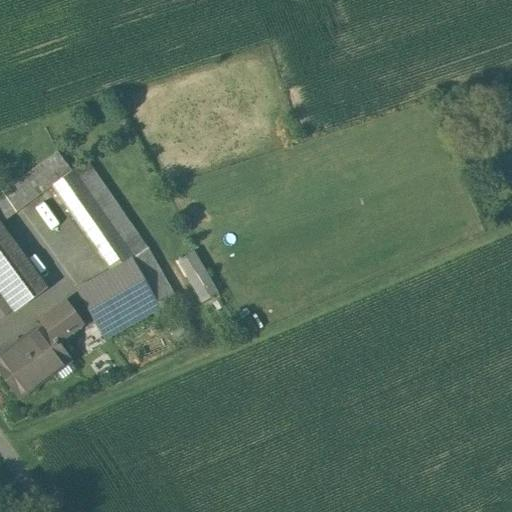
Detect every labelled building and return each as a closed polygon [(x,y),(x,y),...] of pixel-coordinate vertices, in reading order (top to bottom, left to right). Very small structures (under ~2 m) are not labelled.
[(56,151),(2,192),(16,211),(51,185),(70,170),(56,151)] [(130,257),(70,170),(51,185),(110,269),(130,257)] [(44,286),(0,226),(0,293),(12,310),(44,286)] [(204,247),(184,256),(203,301),(223,292),(204,247)] [(110,269),(75,290),(103,339),(159,307),(130,257),(110,269)] [(42,325),(0,355),(0,373),(17,397),(68,360),(42,325)]
